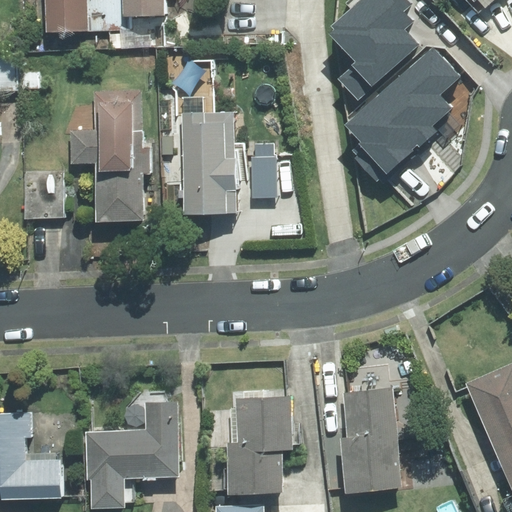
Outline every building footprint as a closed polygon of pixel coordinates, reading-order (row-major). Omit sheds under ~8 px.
[(94,0),(50,0),(52,31),(96,29),(94,0)] [(172,13),(171,0),(128,0),(129,14),(172,13)] [(437,34),(438,30),(381,25),(380,38),(374,38),(372,61),(378,61),(374,110),(430,115),(433,80),(450,81),(455,36),(437,34)] [(146,89),(97,91),(98,128),(74,129),(75,163),(99,162),(101,220),(150,219),(148,173),(155,172),(154,138),(147,138),(146,89)] [(241,110),(185,111),(188,214),(244,212),(241,110)] [(511,364),(475,379),(511,473),(511,364)] [(404,385),(346,389),(354,492),(411,488),(404,385)] [(288,451),(294,451),(295,399),(233,398),(232,491),(288,492),(288,451)] [(94,480),(92,507),(135,510),(136,478),(179,480),(183,401),(148,399),(147,431),(92,428),(89,480),(94,480)] [(32,449),(32,413),(0,413),(0,498),(67,499),(67,449),(32,449)]
